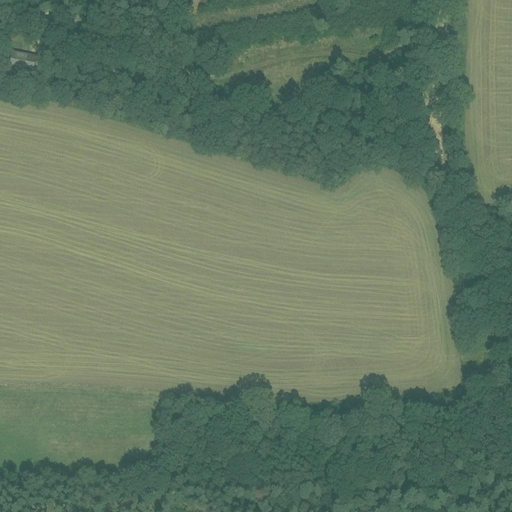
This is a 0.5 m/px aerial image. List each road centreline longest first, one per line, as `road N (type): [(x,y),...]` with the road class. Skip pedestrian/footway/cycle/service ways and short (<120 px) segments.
road 1 (track): [(253,483),(442,480),(511,444)]
road 2 (track): [(0,488),(253,483)]
road 3 (track): [(446,0),(434,81),(437,187)]
